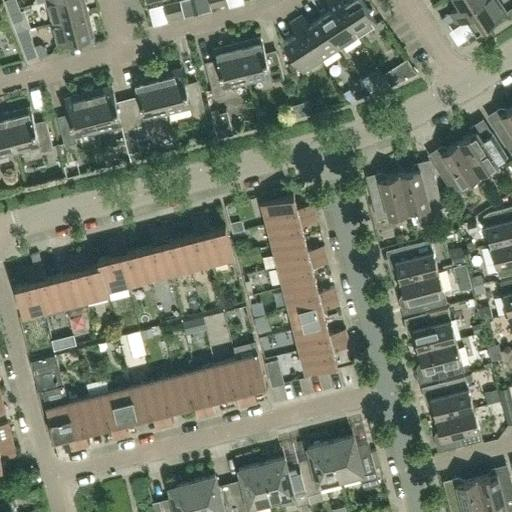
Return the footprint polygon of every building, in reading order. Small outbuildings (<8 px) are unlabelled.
[(5,0),(4,0),(8,11),(19,7),(16,0),(5,0)] [(88,13),(84,0),(46,0),(52,22),(88,13)] [(180,0),(177,0),(171,2),(175,18),(184,15),(180,0)] [(209,0),(211,8),(220,6),(218,0),(209,0)] [(320,17),(340,47),(358,35),(335,0),(326,0),(332,9),(320,17)] [(371,14),(372,9),(368,8),(362,0),(346,0),(344,1),(343,0),(335,0),(358,35),(377,23),(371,14)] [(454,19),(482,0),(455,0),(460,6),(450,13),(454,19)] [(496,22),(497,18),(506,11),(498,0),(482,0),(454,19),(457,25),(467,18),(476,31),(491,21),(496,22)] [(167,20),(175,18),(171,2),(163,4),(167,20)] [(13,22),(24,18),(19,7),(8,11),(13,22)] [(94,35),(88,13),(52,22),(58,45),(94,35)] [(336,49),(340,47),(320,17),(308,25),(302,15),(296,18),(322,59),(336,49)] [(322,59),(296,18),(290,22),(296,32),(283,41),(303,71),(322,59)] [(20,42),(32,38),(28,28),(17,32),(20,42)] [(284,78),(277,53),(266,56),(261,36),(237,42),(247,81),(270,75),(272,81),(284,78)] [(247,81),(237,42),(213,48),(218,68),(207,71),(214,96),(226,93),(224,87),(247,81)] [(200,66),(210,64),(207,48),(197,49),(200,66)] [(206,117),(198,84),(187,87),(182,66),(158,73),(168,112),(191,106),(194,120),(206,117)] [(392,68),(382,74),(390,86),(393,84),(400,81),(392,68)] [(168,112),(158,73),(134,79),(139,99),(128,102),(135,127),(147,124),(145,118),(168,112)] [(135,127),(128,102),(117,105),(112,84),(88,91),(98,130),(121,124),(128,152),(140,149),(135,127)] [(349,89),(343,93),(349,102),(351,101),(354,100),(356,100),(349,89)] [(98,130),(88,91),(64,97),(69,117),(58,120),(65,145),(77,142),(75,136),(98,130)] [(308,100),(301,102),(305,115),(312,113),(308,100)] [(511,152),(511,105),(500,113),(507,123),(496,130),(511,153),(511,152)] [(53,148),(47,123),(36,126),(30,106),(6,112),(17,151),(39,145),(41,151),(53,148)] [(0,155),(17,151),(6,112),(0,113),(0,155)] [(508,156),(493,132),(482,139),(476,129),(458,140),(480,174),(508,156)] [(480,174),(458,140),(441,152),(447,162),(437,168),(452,191),(480,174)] [(108,166),(120,163),(118,156),(106,159),(108,166)] [(441,202),(434,175),(423,178),(420,167),(399,172),(409,211),(441,202)] [(409,211),(399,172),(379,177),(382,189),(370,192),(377,219),(409,211)] [(297,206),(294,193),(261,201),(267,223),(315,210),(313,202),(297,206)] [(511,238),(511,216),(509,205),(489,210),(483,214),(490,244),(511,238)] [(305,235),(301,224),(317,219),(315,210),(267,223),(272,244),(305,235)] [(233,256),(225,225),(212,228),(208,212),(200,215),(212,261),(233,256)] [(212,261),(200,215),(191,217),(195,233),(183,236),(191,267),(212,261)] [(242,219),(230,222),(232,231),(244,228),(242,219)] [(191,267),(183,236),(170,239),(166,223),(158,225),(170,272),(191,267)] [(170,272),(158,225),(149,228),(153,244),(141,247),(149,278),(170,272)] [(149,278),(141,247),(128,250),(124,234),(115,236),(127,283),(149,278)] [(326,252),(324,244),(308,248),(305,235),(272,244),(278,265),(326,252)] [(127,283),(115,236),(107,238),(111,254),(98,258),(108,293),(109,293),(107,288),(127,283)] [(439,270),(430,238),(403,245),(406,256),(395,259),(400,280),(439,270)] [(511,238),(490,244),(499,276),(511,272),(511,238)] [(464,262),(461,246),(449,248),(453,265),(464,262)] [(108,293),(98,258),(99,262),(87,265),(83,250),(74,252),(86,299),(108,293)] [(89,308),(86,299),(74,252),(66,254),(70,270),(57,273),(65,304),(66,304),(69,313),(89,308)] [(315,278),(312,265),(328,261),(326,252),(278,265),(283,286),(315,278)] [(65,304),(57,273),(45,276),(41,260),(32,263),(44,310),(65,304)] [(464,262),(453,265),(455,275),(468,272),(466,262),(464,262)] [(44,310),(32,263),(24,265),(28,281),(15,284),(23,315),(44,310)] [(447,302),(439,270),(400,280),(405,300),(417,297),(420,309),(447,302)] [(471,276),(474,287),(484,285),(481,274),(471,276)] [(511,311),(511,277),(500,280),(508,313),(511,311)] [(337,295),(334,286),(318,290),(315,278),(283,286),(289,307),(337,295)] [(486,296),(484,285),(474,287),(476,298),(486,296)] [(326,320),(323,307),(339,303),(337,295),(289,307),(294,328),(326,320)] [(484,305),(477,307),(480,319),(492,316),(490,308),(484,305)] [(456,338),(448,306),(421,313),(424,325),(413,328),(418,348),(456,338)] [(203,316),(183,321),(187,333),(206,328),(203,316)] [(347,337),(345,327),(329,332),(326,320),(294,328),(299,349),(347,337)] [(480,321),(472,323),(474,333),(482,331),(480,321)] [(143,341),(140,329),(128,332),(131,344),(143,341)] [(337,362),(334,349),(349,345),(347,337),(299,349),(305,371),(337,362)] [(464,370),(456,338),(418,348),(423,368),(434,365),(437,377),(464,370)] [(488,346),(489,353),(500,350),(499,343),(488,346)] [(502,358),(500,350),(489,353),(491,360),(502,358)] [(266,382),(258,351),(236,357),(248,403),(257,401),(253,386),(266,382)] [(56,355),(31,361),(34,375),(56,369),(59,380),(57,383),(57,387),(64,385),(56,355)] [(248,403),(236,357),(215,362),(223,393),(235,390),(239,406),(248,403)] [(223,393),(215,362),(194,367),(206,414),(215,412),(211,396),(223,393)] [(206,414),(194,367),(173,373),(181,404),(193,401),(197,416),(206,414)] [(181,404),(173,373),(152,378),(164,425),(173,423),(169,407),(181,404)] [(284,382),(282,374),(270,377),(272,385),(284,382)] [(474,407),(465,375),(439,382),(442,393),(430,396),(435,417),(474,407)] [(164,425),(152,378),(131,384),(139,415),(151,412),(155,427),(164,425)] [(139,415),(131,384),(110,389),(122,436),(131,434),(127,418),(139,415)] [(497,387),(484,391),(486,402),(500,399),(497,387)] [(122,436),(110,389),(89,395),(97,426),(109,422),(113,438),(122,436)] [(97,426),(89,395),(68,400),(79,447),(89,444),(85,429),(97,426)] [(79,447),(68,400),(46,406),(54,437),(67,433),(71,449),(79,447)] [(482,439),(474,407),(435,417),(441,437),(452,434),(455,446),(482,439)] [(0,440),(12,438),(8,422),(0,423),(0,440)] [(353,434),(330,440),(340,478),(359,473),(362,485),(366,487),(379,484),(375,466),(380,465),(376,448),(358,453),(353,434)] [(16,454),(12,438),(0,440),(0,464),(3,464),(1,458),(16,454)] [(340,478),(330,440),(307,446),(312,464),(300,467),(301,471),(307,494),(308,498),(309,502),(310,503),(322,500),(318,484),(340,478)] [(307,494),(301,471),(290,474),(285,455),(262,461),(272,500),(294,494),(296,505),(309,502),(308,498),(307,494)] [(272,500),(262,461),(239,467),(243,486),(232,489),(237,511),(250,511),(249,506),(272,500)] [(511,511),(511,481),(511,480),(500,483),(497,472),(476,477),(485,511),(499,511),(506,510),(506,511),(511,511)] [(237,511),(232,489),(220,492),(215,473),(192,479),(200,511),(237,511)] [(485,511),(476,477),(456,482),(459,494),(447,497),(451,511),(485,511)] [(200,511),(192,479),(169,485),(174,504),(154,509),(155,511),(200,511)] [(0,511),(16,511),(11,498),(15,497),(9,483),(0,486),(0,511)]
